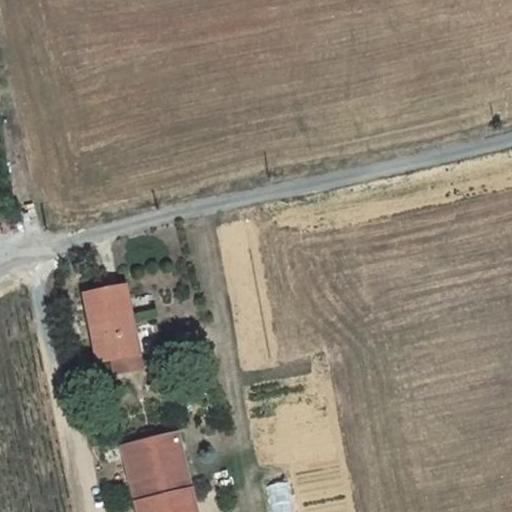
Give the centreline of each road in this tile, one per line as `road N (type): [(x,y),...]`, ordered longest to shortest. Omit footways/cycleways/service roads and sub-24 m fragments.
road 1 (unclassified): [(511,134),(200,207),(0,272)]
road 2 (track): [(82,511),(33,257)]
